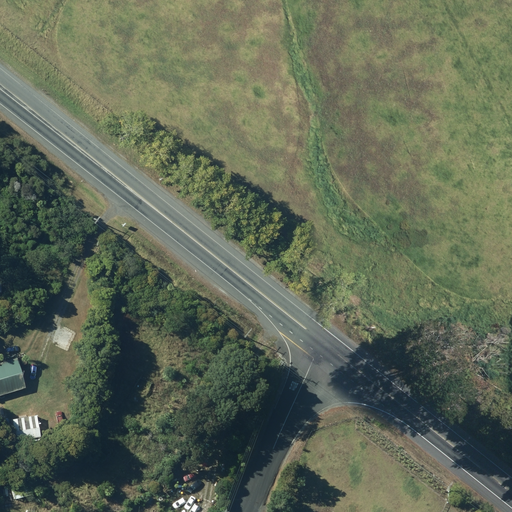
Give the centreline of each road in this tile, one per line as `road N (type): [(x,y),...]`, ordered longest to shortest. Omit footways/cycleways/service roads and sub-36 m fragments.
road 1 (primary): [(326,345),(0,84)]
road 2 (primary): [(511,493),(326,345)]
road 3 (residential): [(246,511),(326,345)]
